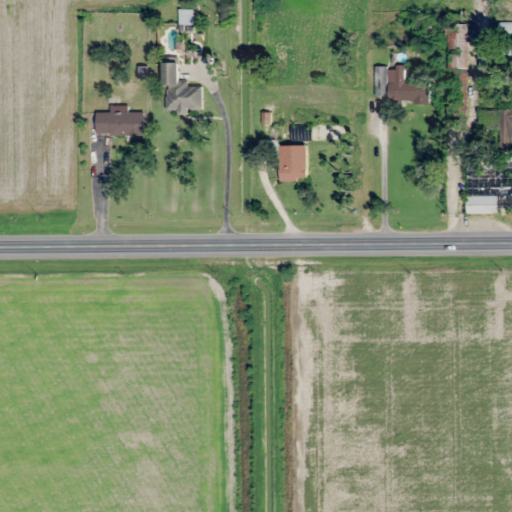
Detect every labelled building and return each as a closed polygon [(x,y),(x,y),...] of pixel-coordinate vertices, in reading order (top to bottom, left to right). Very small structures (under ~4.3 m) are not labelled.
[(192,10),(179,10),(179,25),(192,25),(192,10)] [(447,39),(447,68),(465,68),(465,39),(447,39)] [(164,63),(164,87),(171,87),(170,119),(198,119),(198,87),(179,87),(179,64),(164,63)] [(389,102),(429,102),(430,83),(404,83),(404,67),(376,67),(375,97),(389,97),(389,102)] [(466,78),(453,78),(453,117),(466,117),(466,78)] [(144,134),(144,112),(128,112),(128,106),(111,106),(111,113),(96,113),(96,135),(144,134)] [(499,152),(511,151),(511,109),(499,110),(499,152)] [(271,113),(262,113),(262,134),(271,134),(271,113)] [(279,180),(307,180),(307,146),(279,146),(279,180)] [(499,195),(483,195),(483,189),(468,189),(468,214),(499,214),(499,195)]
